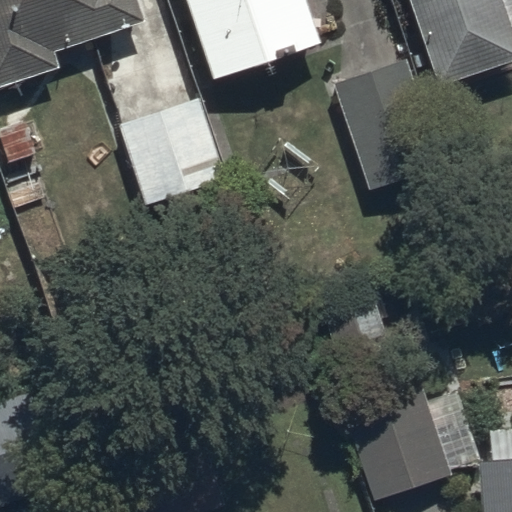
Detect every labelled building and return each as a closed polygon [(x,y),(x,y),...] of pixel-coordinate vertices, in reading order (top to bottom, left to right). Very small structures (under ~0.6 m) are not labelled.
[(0,0),(0,81),(61,61),(55,45),(147,13),(142,0),(0,0)] [(312,0),(189,0),(215,72),(324,35),(312,0)] [(411,0),(439,82),(511,57),(511,11),(508,0),(411,0)] [(414,50),(333,75),(367,183),(448,157),(414,50)] [(116,126),(145,208),(223,180),(194,98),(116,126)] [(368,259),(314,275),(334,344),(388,329),(368,259)] [(414,356),(332,385),(373,498),(454,469),(452,463),(476,455),(451,386),(427,394),(414,356)] [(34,383),(0,393),(0,507),(67,486),(34,383)] [(201,511),(229,503),(201,412),(113,439),(135,511),(201,511)] [(511,511),(511,450),(480,452),(483,511),(511,511)]
